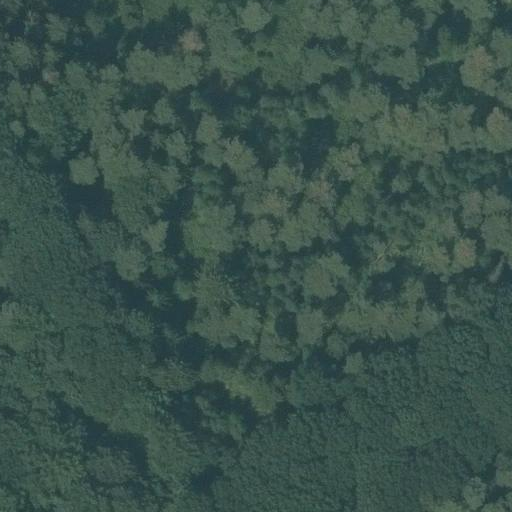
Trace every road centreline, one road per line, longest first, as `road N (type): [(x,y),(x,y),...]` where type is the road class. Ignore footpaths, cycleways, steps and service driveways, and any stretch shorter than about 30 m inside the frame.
road 1 (track): [(0,203),(164,511)]
road 2 (track): [(338,511),(511,417)]
